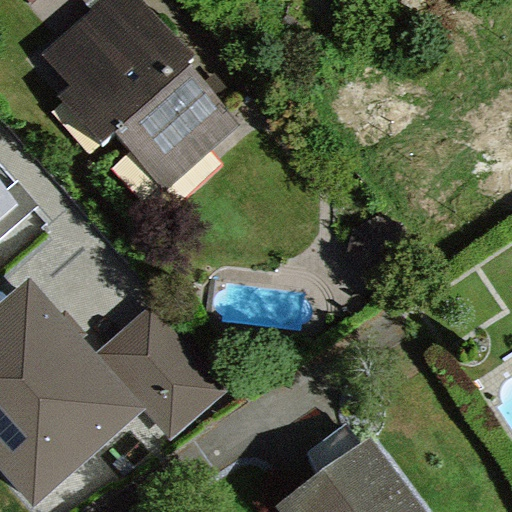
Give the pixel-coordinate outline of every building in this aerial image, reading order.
[(100,0),(89,10),(95,16),(44,60),(72,92),(59,104),(102,153),(119,139),(164,190),(235,129),(186,73),(194,66),(136,0),(100,0)] [(81,0),(89,10),(100,0),(81,0)] [(0,227),(17,213),(0,193),(0,227)] [(403,227),(378,219),(353,233),(348,257),(360,278),(386,285),(408,270),(414,249),(403,227)] [(97,360),(32,289),(0,316),(0,471),(35,511),(37,511),(146,415),(97,360)] [(155,310),(97,360),(146,415),(171,442),(227,393),(155,310)] [(414,511),(369,449),(281,511),(414,511)]
